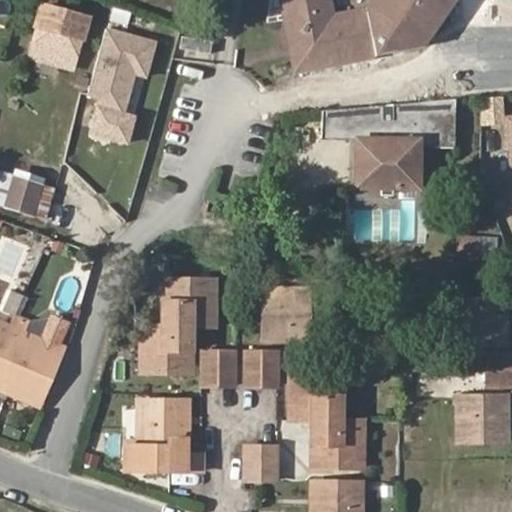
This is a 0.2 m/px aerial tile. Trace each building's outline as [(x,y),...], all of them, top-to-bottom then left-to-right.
[(265,20),(282,17),(278,0),(265,0),(266,3),(263,12),(265,20)] [(368,0),(355,19),(336,22),(330,18),(326,0),(278,0),(282,17),(282,18),(286,40),(286,42),(292,72),(414,51),(448,0),(368,0)] [(448,0),(414,51),(422,50),(455,0),(448,0)] [(42,7),(29,57),(39,60),(59,65),(72,68),(85,17),(42,7)] [(59,65),(39,60),(35,73),(55,78),(59,65)] [(128,107),(138,110),(148,78),(138,75),(128,107)] [(456,135),(458,98),(448,99),(448,135),(456,135)] [(456,135),(448,135),(448,99),(392,102),(392,117),(382,117),(382,103),(322,106),(321,106),(321,136),(366,138),(365,146),(361,149),(358,153),(359,158),(362,160),(358,185),(380,187),(380,180),(392,181),(392,187),(406,188),(408,158),(417,158),(418,146),(418,133),(424,133),(425,140),(456,141),(456,135)] [(87,116),(65,110),(53,151),(74,158),(87,116)] [(98,120),(87,116),(74,158),(90,163),(97,138),(93,137),(98,120)] [(418,146),(455,147),(456,141),(425,140),(424,133),(418,133),(418,146)] [(74,158),(53,151),(47,149),(44,161),(88,175),(91,163),(90,163),(74,158)] [(406,188),(416,188),(417,158),(408,158),(406,188)] [(1,171),(0,173),(0,206),(3,207),(12,175),(1,171)] [(12,175),(3,207),(33,217),(42,184),(12,175)] [(380,194),(392,195),(392,187),(392,181),(380,180),(380,187),(380,194)] [(46,221),(55,188),(42,184),(33,217),(46,221)] [(455,258),(480,260),(481,237),(456,234),(455,258)] [(480,260),(499,262),(501,238),(481,237),(480,260)] [(211,311),(204,312),(204,303),(211,303),(212,289),(195,289),(196,279),(164,279),(164,326),(189,326),(211,327),(211,311)] [(212,289),(212,279),(196,279),(195,289),(212,289)] [(279,338),(307,338),(308,292),(261,291),(261,309),(269,309),(269,316),(261,317),(261,330),(279,330),(279,338)] [(480,298),(453,299),(454,346),(501,345),(500,307),(480,307),(480,298)] [(500,307),(500,298),(480,298),(480,307),(500,307)] [(261,309),(261,317),(269,316),(269,309),(261,309)] [(58,348),(61,342),(7,320),(4,327),(58,348)] [(172,375),(188,375),(189,326),(164,326),(164,328),(142,328),(142,357),(150,357),(150,375),(163,375),(163,367),(172,368),(172,375)] [(12,375),(9,382),(8,384),(39,396),(58,348),(4,327),(0,337),(0,380),(1,379),(4,371),(12,375)] [(261,337),(279,338),(279,330),(261,330),(261,337)] [(201,387),(215,387),(215,352),(201,352),(201,387)] [(215,387),(233,387),(232,352),(215,352),(215,387)] [(243,387),(258,387),(259,353),(247,353),(243,387)] [(258,387),(274,387),(275,353),(259,353),(258,387)] [(483,370),(511,368),(511,353),(483,354),(483,370)] [(142,357),(142,375),(150,375),(150,357),(142,357)] [(484,385),(511,384),(511,368),(483,370),(484,385)] [(1,379),(9,382),(12,375),(4,371),(1,379)] [(319,422),(345,422),(345,375),(315,375),(315,382),(298,382),(297,398),(304,398),(304,407),(297,407),(297,422),(319,422)] [(37,404),(39,396),(8,384),(5,390),(37,404)] [(482,402),(482,394),(455,394),(456,442),(502,442),(502,424),(495,424),(495,416),(502,415),(502,402),(482,402)] [(177,429),(177,418),(184,418),(184,402),(138,402),(137,449),(124,450),(124,474),(199,475),(200,458),(184,458),(184,428),(177,429)] [(358,453),(367,453),(367,423),(345,422),(319,422),(319,470),(334,470),(334,465),(343,465),(343,470),(358,471),(358,453)] [(242,481),(258,481),(258,447),(242,447),(242,481)] [(258,481),(275,480),(275,447),(258,447),(258,481)] [(358,471),(367,471),(367,453),(358,453),(358,471)] [(365,511),(366,480),(318,480),(318,497),(325,497),(325,504),(318,504),(318,511),(365,511)]
